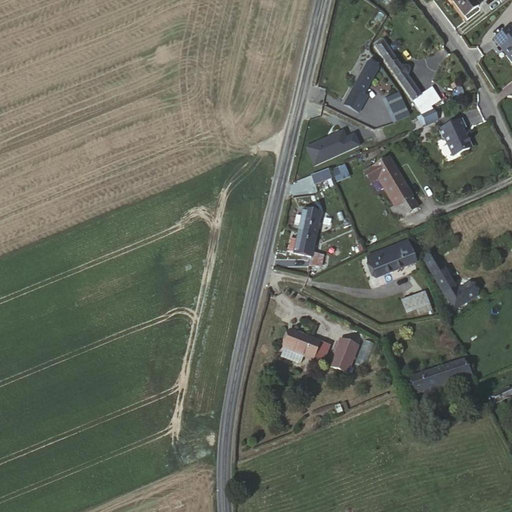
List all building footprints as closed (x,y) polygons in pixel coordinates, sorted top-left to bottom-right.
[(451,0),(463,16),(479,4),(475,0),(451,0)] [(511,32),(507,27),(495,37),(507,52),(503,55),(511,65),(511,64),(511,32)] [(507,52),(495,37),(491,40),(503,55),(507,52)] [(423,97),(385,41),(376,47),(415,102),(423,97)] [(351,116),(378,70),(367,64),(341,110),(351,116)] [(423,97),(415,102),(422,112),(439,102),(431,91),(423,97)] [(434,112),(421,118),(426,127),(439,121),(434,112)] [(465,130),(462,121),(440,131),(443,138),(444,139),(453,158),(471,150),(463,131),(465,130)] [(395,206),(397,205),(411,196),(412,195),(390,157),(365,172),(372,182),(378,178),(395,206)] [(347,173),(361,167),(358,160),(330,171),(336,185),(350,179),(347,173)] [(327,168),(310,176),(314,184),(331,176),(327,168)] [(411,196),(397,205),(403,216),(418,206),(411,196)] [(302,220),(300,226),(319,231),(326,209),(307,203),(304,210),(299,208),(296,218),(302,220)] [(319,231),(300,226),(293,248),(312,255),(310,262),(324,261),(327,250),(315,245),(319,231)] [(416,261),(409,240),(370,254),(377,275),(416,261)] [(435,253),(424,260),(454,309),(478,295),(470,282),(457,290),(435,253)] [(425,290),(413,295),(417,309),(419,314),(431,309),(425,290)] [(417,309),(413,295),(402,298),(406,312),(417,309)] [(317,335),(290,320),(279,340),(298,351),(303,342),(312,346),(317,335)] [(347,378),(360,349),(340,340),(327,370),(347,378)] [(470,377),(462,360),(405,379),(411,394),(428,389),(429,392),(470,377)] [(309,410),(343,397),(338,387),(305,400),(309,410)] [(511,396),(511,395),(509,387),(490,394),(494,403),(511,396)]
